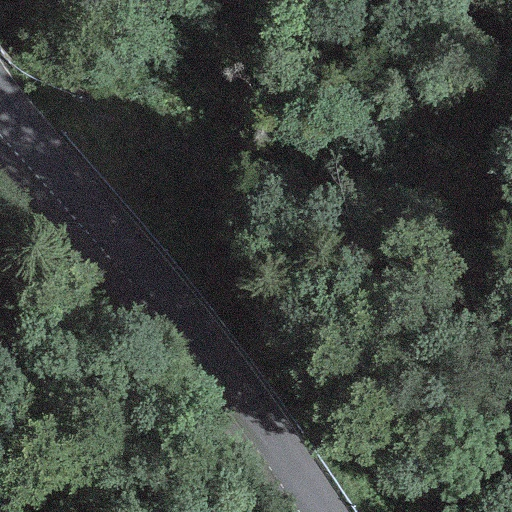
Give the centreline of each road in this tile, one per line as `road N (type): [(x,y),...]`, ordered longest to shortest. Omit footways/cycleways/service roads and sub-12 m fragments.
road 1 (track): [(511,204),(373,198),(227,171),(0,76)]
road 2 (tertiary): [(325,511),(189,325),(0,91)]
